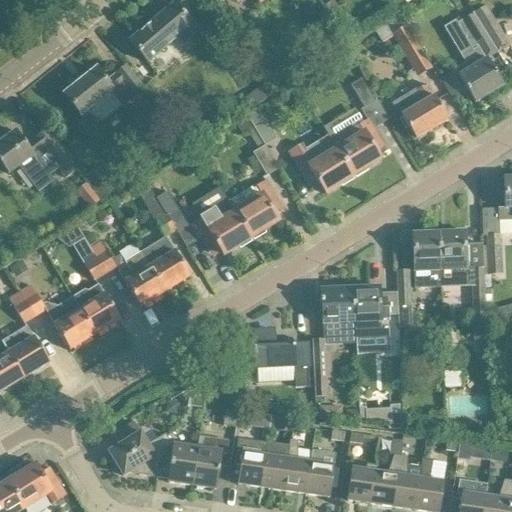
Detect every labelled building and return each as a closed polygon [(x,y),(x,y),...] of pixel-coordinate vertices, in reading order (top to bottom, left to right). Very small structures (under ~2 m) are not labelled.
[(218,34),(200,13),(189,0),(183,0),(176,6),(174,4),(129,42),(147,63),(179,36),(186,44),(197,34),(206,44),(218,34)] [(486,7),(474,14),(482,27),(494,19),(486,7)] [(474,14),(461,22),(477,48),(482,56),(494,48),(482,27),(474,14)] [(432,68),(425,55),(401,15),(375,30),(382,42),(393,35),(417,77),(432,68)] [(494,19),(482,27),(494,48),(507,41),(494,19)] [(454,71),(443,78),(456,99),(467,92),(474,104),(503,86),(493,69),(487,60),(485,61),(482,56),(477,48),(462,57),(466,64),(454,71)] [(146,91),(138,81),(125,66),(114,74),(115,76),(106,83),(95,70),(64,95),(91,129),(121,106),(123,109),(146,91)] [(361,80),(351,86),(365,108),(375,102),(361,80)] [(279,85),(268,93),(272,99),(283,91),(279,85)] [(447,120),(437,103),(426,85),(394,105),(415,140),(447,120)] [(265,147),(275,140),(276,140),(257,109),(246,115),(265,147)] [(279,169),(265,147),(246,115),(235,122),(244,136),(249,133),(259,150),(253,153),(266,176),(279,169)] [(383,146),(373,129),(368,120),(354,129),(333,142),(328,136),(327,137),(352,178),(381,161),(375,151),(383,146)] [(58,169),(66,179),(78,171),(46,129),(35,138),(36,139),(26,146),(16,132),(0,143),(0,164),(8,175),(21,165),(39,189),(51,179),(48,176),(58,169)] [(325,195),(352,178),(327,137),(306,150),(302,144),(288,153),(303,178),(312,173),(325,195)] [(86,176),(103,198),(114,191),(97,168),(86,176)] [(511,179),(503,180),(505,209),(498,209),(499,223),(511,222),(511,179)] [(251,188),(227,203),(251,240),(279,223),(273,213),(281,208),(273,195),(266,183),(252,191),(251,188)] [(76,192),(90,209),(100,200),(87,184),(76,192)] [(156,199),(162,210),(176,232),(175,232),(176,233),(187,227),(166,193),(156,199)] [(227,203),(191,224),(208,253),(217,247),(223,257),(251,240),(227,203)] [(162,210),(151,217),(164,239),(166,238),(175,232),(176,232),(162,210)] [(116,269),(101,245),(98,240),(88,246),(76,225),(75,226),(106,275),(116,269)] [(94,282),(106,275),(75,226),(68,230),(76,244),(72,246),(94,282)] [(474,342),(487,342),(483,269),(466,270),(464,233),(461,233),(461,230),(448,231),(449,234),(438,234),(440,288),(471,286),(474,342)] [(412,236),(414,289),(440,288),(438,234),(412,236)] [(164,239),(141,253),(164,293),(165,293),(190,278),(179,261),(166,238),(164,239)] [(501,276),(500,238),(486,238),(487,277),(501,276)] [(126,267),(117,272),(122,279),(129,291),(140,308),(164,293),(141,253),(124,264),(126,267)] [(412,339),(409,273),(396,274),(399,340),(412,339)] [(119,321),(102,292),(98,285),(88,292),(84,290),(71,298),(94,336),(119,321)] [(21,294),(35,318),(45,311),(31,288),(21,294)] [(378,289),(353,291),(356,336),(356,344),(356,347),(389,346),(388,320),(387,300),(379,301),(378,289)] [(321,300),(319,300),(320,305),(321,305),(323,335),(323,345),(356,344),(356,336),(353,291),(349,291),(320,292),(321,300)] [(23,325),(35,318),(21,294),(9,301),(23,325)] [(69,351),(94,336),(71,298),(46,314),(69,351)] [(49,364),(31,335),(27,328),(1,343),(23,379),(49,364)] [(309,389),(308,366),(307,346),(294,347),(294,346),(291,346),(291,347),(275,348),(274,342),(272,342),(271,330),(253,332),(255,348),(253,348),(254,370),(293,368),(294,389),(309,389)] [(322,341),(312,341),(313,375),(314,375),(315,398),(326,397),(325,379),(331,378),(330,355),(323,355),(322,341)] [(0,393),(23,379),(1,343),(0,343),(0,393)] [(404,398),(401,359),(388,360),(391,399),(404,398)] [(208,377),(195,385),(198,390),(206,391),(208,377)] [(401,431),(400,407),(390,407),(391,424),(388,424),(389,430),(393,431),(401,431)] [(237,421),(238,412),(225,411),(223,426),(235,428),(237,421)] [(238,412),(237,421),(249,423),(250,414),(238,412)] [(276,431),(292,433),(294,420),(278,418),(276,431)] [(343,442),(344,433),(332,431),(331,440),(343,442)] [(216,490),(221,454),(226,455),(229,437),(199,433),(197,450),(191,487),(216,490)] [(159,450),(170,443),(165,435),(148,446),(140,434),(108,453),(123,476),(135,469),(138,473),(137,475),(156,478),(160,451),(159,450)] [(350,443),(361,444),(362,435),(352,434),(350,443)] [(238,440),(235,465),(240,465),(237,485),(260,489),(265,457),(266,457),(266,451),(267,444),(238,440)] [(289,446),(283,492),(305,495),(310,464),(309,464),(297,462),(297,442),(290,441),(289,446)] [(191,487),(197,450),(172,446),(170,443),(159,450),(160,451),(156,478),(167,480),(167,483),(191,487)] [(265,457),(260,489),(283,492),(289,446),(267,443),(267,444),(266,451),(266,457),(265,457)] [(446,443),(445,452),(457,453),(457,451),(458,445),(446,443)] [(457,453),(456,460),(469,462),(470,454),(471,447),(458,445),(457,451),(457,453)] [(310,464),(305,495),(329,499),(332,479),(333,467),(335,455),(311,451),(310,458),(309,464),(310,464)] [(392,508),(400,457),(393,456),(387,475),(375,473),(374,473),(370,505),(392,508)] [(407,478),(407,466),(406,458),(400,457),(392,508),(415,511),(419,480),(407,478)] [(49,469),(41,474),(35,465),(7,482),(23,509),(37,500),(38,501),(47,496),(52,504),(66,496),(49,469)] [(374,473),(375,473),(376,467),(366,466),(364,472),(351,470),(346,501),(370,505),(374,473)] [(419,511),(438,511),(441,495),(443,483),(430,481),(429,475),(420,474),(419,480),(415,511),(419,511)] [(505,511),(511,482),(504,481),(497,500),(486,498),(485,498),(482,511),(505,511)] [(17,511),(23,509),(7,482),(0,486),(0,511),(17,511)] [(482,511),(485,498),(486,498),(486,492),(477,491),(475,496),(462,494),(458,511),(482,511)]
